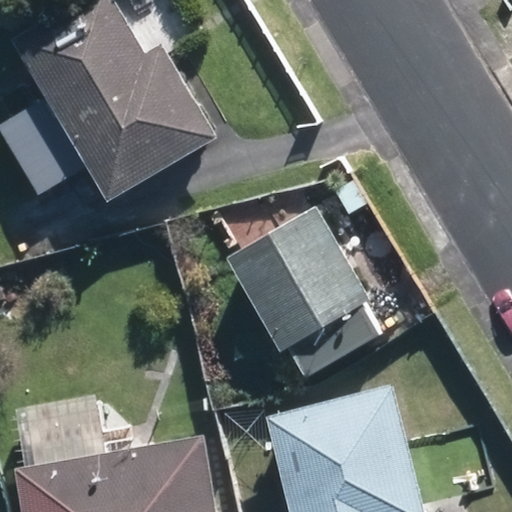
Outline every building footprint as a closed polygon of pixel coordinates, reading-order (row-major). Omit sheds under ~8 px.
[(123,0),(93,0),(28,39),(127,205),(215,153),(123,0)] [(92,173),(29,65),(0,81),(0,91),(59,192),(92,173)] [(321,216),(247,258),(311,372),(385,330),(321,216)] [(425,511),(397,396),(294,421),(316,511),(425,511)] [(239,511),(225,436),(40,471),(47,511),(239,511)]
